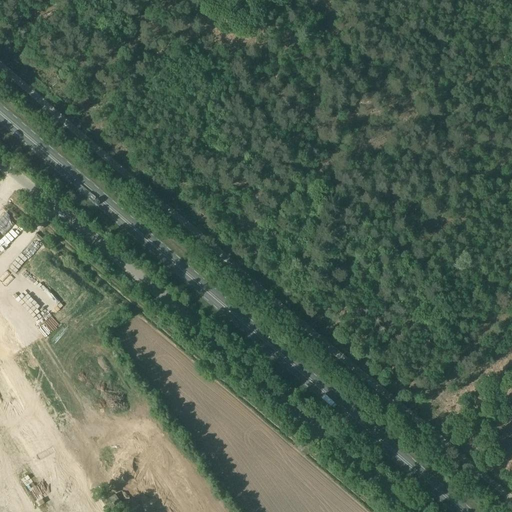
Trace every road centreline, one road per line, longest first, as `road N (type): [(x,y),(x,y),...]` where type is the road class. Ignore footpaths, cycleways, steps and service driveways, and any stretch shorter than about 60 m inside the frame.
road 1 (primary): [(461,511),(0,113)]
road 2 (unclassified): [(419,511),(0,162)]
